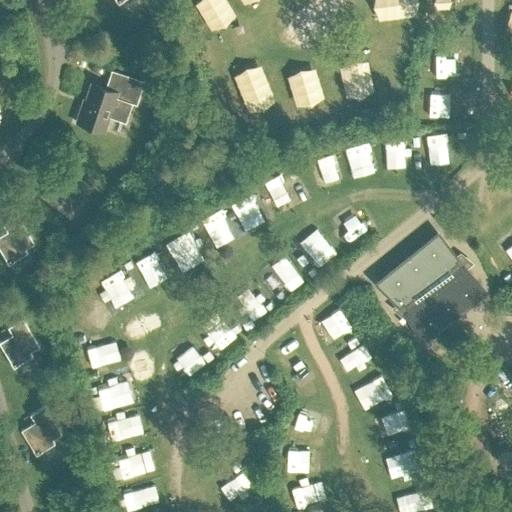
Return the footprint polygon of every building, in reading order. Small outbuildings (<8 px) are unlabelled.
[(211,0),(215,13),(232,8),(229,0),(211,0)] [(469,56),(439,56),(439,77),(469,77),(469,56)] [(75,119),(104,129),(109,114),(125,119),(131,100),(135,101),(143,78),(110,67),(104,85),(90,80),(84,96),(82,96),(75,119)] [(429,99),(430,119),(464,118),(463,97),(429,99)] [(452,162),(450,131),(430,132),(432,163),(452,162)] [(397,137),(402,166),(422,162),(417,133),(397,137)] [(323,188),(341,183),(334,156),(316,161),(323,188)] [(282,178),(298,204),(312,195),(296,170),(282,178)] [(41,194),(70,216),(92,186),(73,172),(65,183),(55,175),(41,194)] [(248,196),(260,221),(275,213),(262,188),(248,196)] [(215,215),(226,246),(244,239),(233,208),(215,215)] [(0,232),(0,248),(8,261),(13,259),(12,258),(26,250),(24,246),(33,240),(17,212),(2,221),(6,228),(0,232)] [(195,229),(178,236),(190,264),(207,257),(195,229)] [(372,283),(394,305),(390,308),(403,318),(405,317),(423,343),(486,292),(466,268),(473,263),(459,252),(456,255),(437,230),(372,283)] [(310,270),(331,265),(325,243),(305,248),(310,270)] [(156,284),(175,276),(162,245),(143,253),(156,284)] [(105,279),(121,305),(141,294),(125,267),(105,279)] [(244,294),(260,316),(277,305),(261,282),(244,294)] [(86,323),(106,329),(113,306),(94,300),(86,323)] [(7,324),(11,331),(0,338),(0,343),(13,364),(31,353),(29,349),(38,344),(21,316),(7,324)] [(222,351),(238,338),(226,322),(209,335),(222,351)] [(196,368),(214,357),(205,340),(187,351),(196,368)] [(358,366),(376,359),(370,342),(352,349),(358,366)] [(94,381),(100,401),(120,395),(114,375),(94,381)] [(20,427),(35,452),(54,440),(51,437),(61,431),(43,403),(29,412),(33,419),(20,427)] [(298,426),(325,437),(331,421),(304,410),(298,426)] [(380,418),(385,439),(413,432),(408,412),(380,418)] [(415,448),(397,455),(406,476),(423,468),(415,448)] [(311,475),(312,454),(289,453),(288,474),(311,475)] [(293,491),(299,511),(308,509),(302,488),(293,491)] [(432,511),(431,488),(420,489),(421,511),(432,511)]
